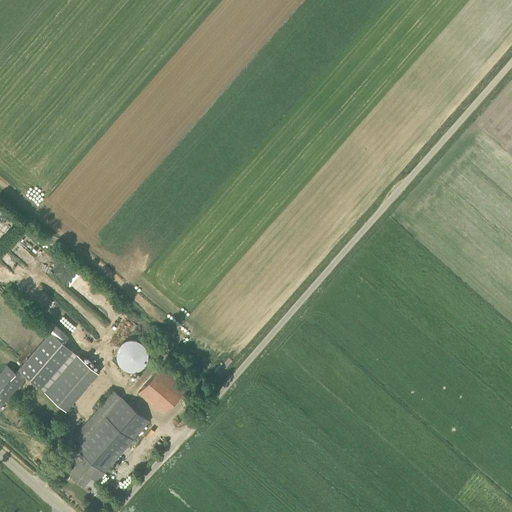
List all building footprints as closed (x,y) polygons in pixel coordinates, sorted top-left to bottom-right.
[(22,235),(27,246),(37,242),(33,230),(22,235)] [(0,405),(26,376),(44,391),(77,353),(51,331),(18,369),(17,370),(9,362),(0,372),(0,405)] [(114,354),(132,373),(152,355),(134,336),(114,354)] [(163,414),(187,387),(162,364),(139,392),(163,414)] [(97,481),(133,439),(150,420),(113,389),(73,436),(81,443),(69,457),(75,462),(68,471),(84,484),(91,476),(97,481)]
